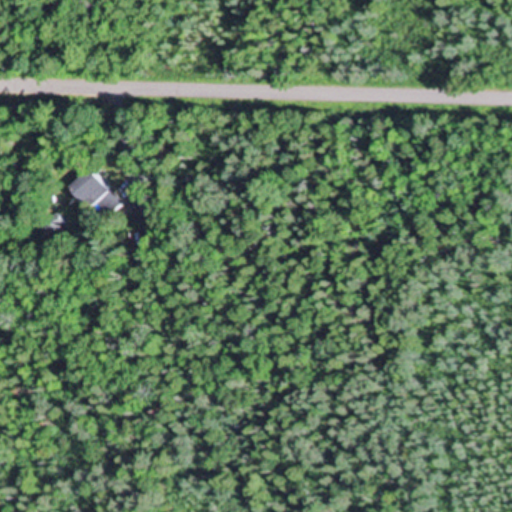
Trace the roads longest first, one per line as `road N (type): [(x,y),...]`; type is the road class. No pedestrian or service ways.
road 1 (residential): [(511,96),(0,88)]
road 2 (residential): [(467,96),(511,371)]
